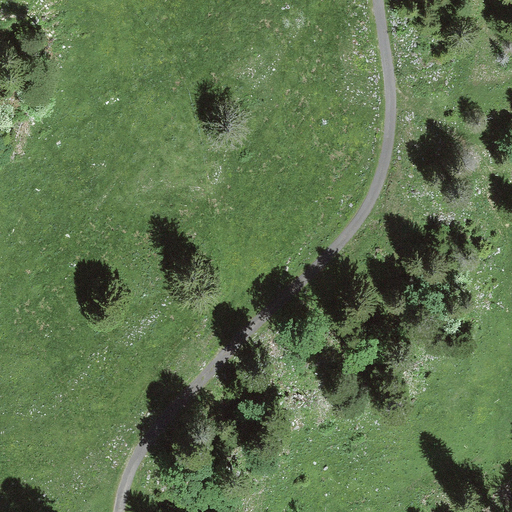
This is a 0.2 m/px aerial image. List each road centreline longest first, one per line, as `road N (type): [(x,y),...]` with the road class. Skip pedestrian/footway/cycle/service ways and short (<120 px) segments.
road 1 (track): [(374,198),(352,232),(149,438),(133,462),(120,511)]
road 2 (track): [(374,198),(390,149),(380,0)]
